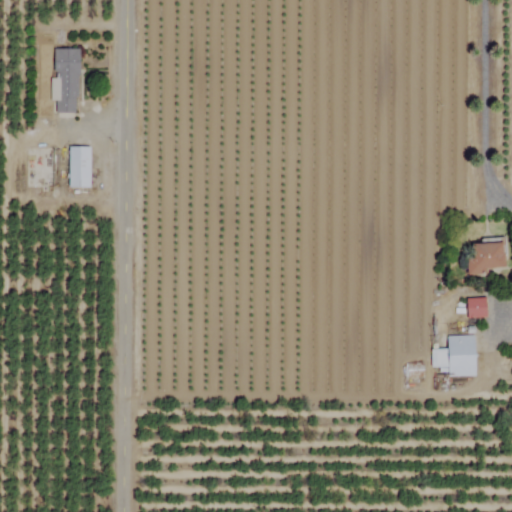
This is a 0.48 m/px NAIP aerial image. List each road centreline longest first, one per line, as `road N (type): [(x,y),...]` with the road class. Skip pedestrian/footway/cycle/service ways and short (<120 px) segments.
road 1 (residential): [(119,511),(120,0)]
road 2 (residential): [(511,204),(494,191),(483,164),(485,0)]
